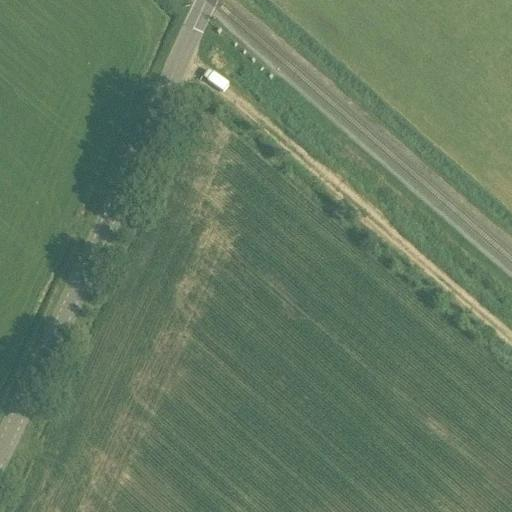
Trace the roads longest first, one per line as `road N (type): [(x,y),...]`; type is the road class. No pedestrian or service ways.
road 1 (tertiary): [(0,451),(207,0)]
road 2 (track): [(181,55),(511,341)]
